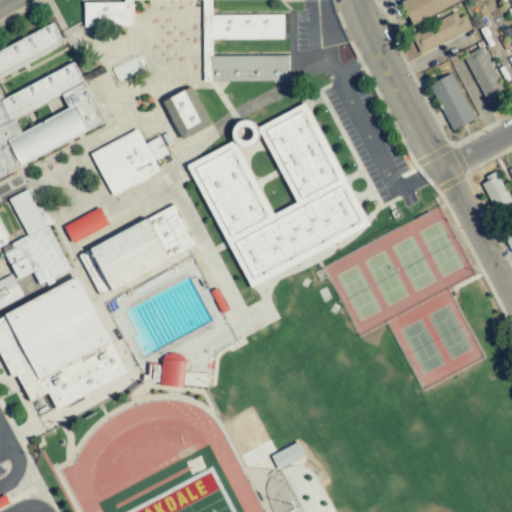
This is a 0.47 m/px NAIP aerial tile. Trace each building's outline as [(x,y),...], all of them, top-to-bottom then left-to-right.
[(141,0),(202,0),(203,64),(210,64),(210,82),(289,80),(288,55),(212,57),(212,40),(283,39),(283,14),(212,16),(211,0),(124,0),(124,2),(83,3),(84,27),(134,26),(133,0),(141,0)] [(400,0),(410,23),(462,0),(400,0)] [(420,53),(470,28),(464,16),(458,19),(455,13),(411,36),(420,53)] [(0,175),(105,128),(76,64),(2,97),(0,92),(0,75),(64,47),(55,27),(0,52),(0,175)] [(463,56),(487,107),(506,98),(482,47),(463,56)] [(475,119),(450,74),(428,86),(453,131),(475,119)] [(163,101),(181,140),(211,126),(193,87),(163,101)] [(368,230),(309,102),(256,127),(251,118),(230,128),(236,141),(188,163),(246,287),(368,230)] [(111,196),(160,173),(154,160),(167,154),(158,137),(144,143),(138,130),(90,152),(111,196)] [(511,205),(511,202),(496,173),(479,182),(496,214),(511,205)] [(79,250),(98,293),(170,261),(165,249),(174,244),(178,252),(192,246),(177,213),(178,213),(175,208),(79,250)] [(70,242),(108,228),(102,209),(64,224),(70,242)] [(17,280),(33,272),(39,285),(70,270),(48,224),(30,233),(30,234),(11,243),(14,249),(4,253),(17,280)] [(0,246),(8,243),(5,238),(0,240),(0,246)] [(0,308),(22,298),(12,275),(0,280),(0,308)] [(127,376),(81,278),(0,315),(0,352),(11,377),(17,374),(30,402),(48,393),(56,409),(127,376)] [(184,372),(185,355),(163,352),(159,385),(206,389),(208,374),(184,372)] [(160,365),(148,364),(147,380),(159,381),(160,365)] [(271,454),(277,468),(304,457),(299,443),(271,454)]
